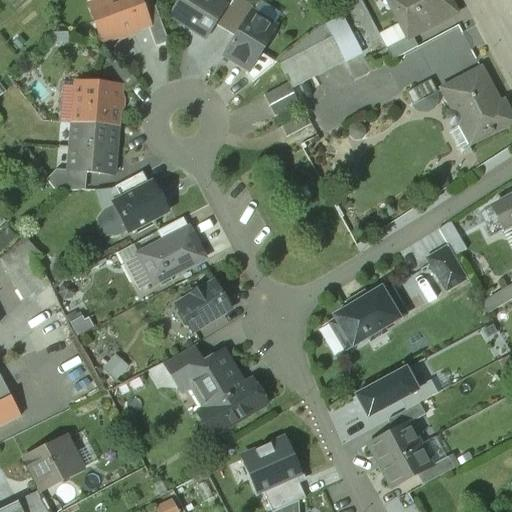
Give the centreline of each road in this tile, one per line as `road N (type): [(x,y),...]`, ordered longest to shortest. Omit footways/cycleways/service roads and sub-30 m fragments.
road 1 (residential): [(277,317),(511,166)]
road 2 (residential): [(277,317),(364,511)]
road 3 (residential): [(196,148),(277,317)]
road 4 (residential): [(196,148),(212,122),(195,97),(165,103),(159,134)]
